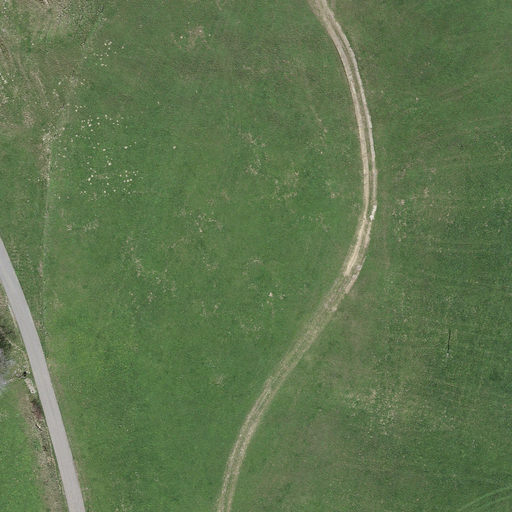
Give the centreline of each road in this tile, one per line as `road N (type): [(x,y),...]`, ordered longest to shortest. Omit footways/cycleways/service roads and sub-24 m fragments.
road 1 (track): [(225,511),(228,464),(374,215),(364,107),(324,0)]
road 2 (track): [(74,511),(16,270),(0,240)]
